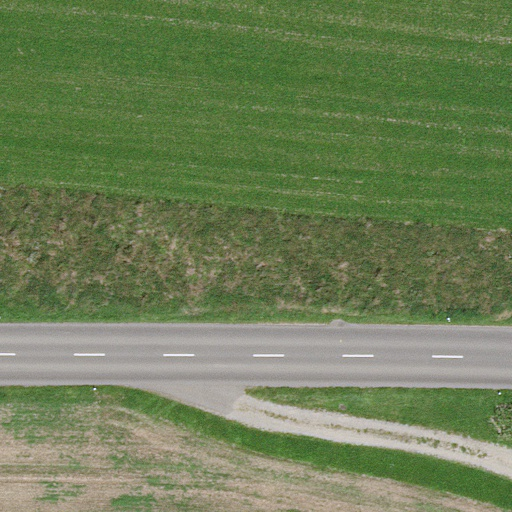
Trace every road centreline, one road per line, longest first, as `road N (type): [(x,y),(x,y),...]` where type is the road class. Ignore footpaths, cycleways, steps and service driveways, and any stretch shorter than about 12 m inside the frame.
road 1 (tertiary): [(0,362),(511,365)]
road 2 (track): [(511,472),(459,453),(234,409),(125,363)]
